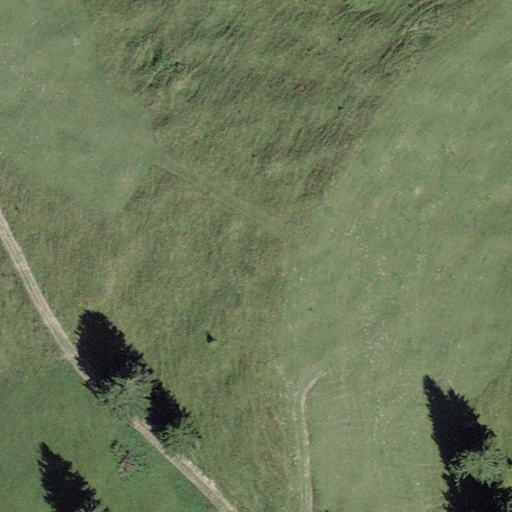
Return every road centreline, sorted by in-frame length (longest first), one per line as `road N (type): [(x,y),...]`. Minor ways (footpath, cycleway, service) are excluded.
road 1 (track): [(0,223),(63,347),(218,511)]
road 2 (track): [(302,511),(296,396),(313,367)]
